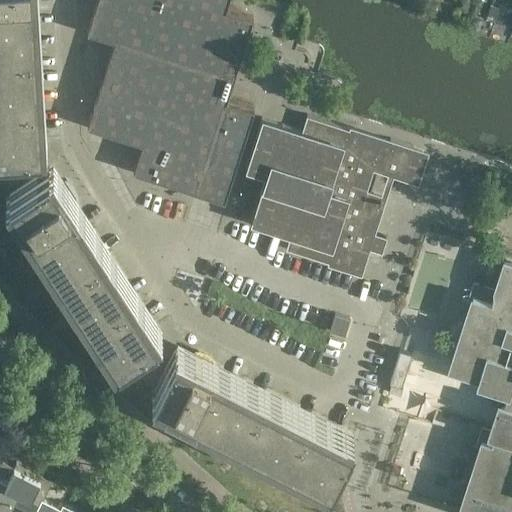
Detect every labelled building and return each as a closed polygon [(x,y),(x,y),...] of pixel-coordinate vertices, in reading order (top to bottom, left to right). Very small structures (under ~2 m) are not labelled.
[(0,0),(0,146),(41,144),(32,0),(0,0)] [(97,0),(89,26),(87,32),(114,41),(87,126),(141,144),(132,171),(222,201),(224,201),(225,199),(252,114),(253,110),(223,100),(224,94),(232,70),(249,18),(221,9),(223,0),(97,0)] [(262,116),(246,164),(267,171),(263,182),(252,217),(292,231),(287,247),(360,271),(368,248),(370,241),(372,234),(384,197),(364,191),(370,173),(372,165),(395,173),(394,175),(408,180),(409,177),(413,179),(417,177),(424,156),(422,152),(412,149),(413,146),(389,138),(389,141),(331,122),(306,114),(303,125),(301,129),(262,116)] [(158,332),(82,217),(48,166),(11,191),(121,357),(158,332)] [(385,238),(372,234),(370,241),(368,248),(381,253),(385,238)] [(494,428),(481,424),(475,443),(479,444),(458,508),(470,511),(511,511),(511,260),(503,257),(494,285),(473,278),(466,298),(470,299),(448,364),(495,379),(488,401),(502,406),(494,428)] [(335,312),(330,328),(344,333),(350,317),(335,312)] [(353,437),(228,374),(176,347),(156,388),(332,478),(353,437)] [(388,381),(389,381),(400,385),(411,352),(399,348),(388,381)] [(400,396),(403,388),(392,384),(389,392),(400,396)] [(0,435),(0,508),(6,511),(9,511),(14,503),(32,511),(35,511),(43,498),(53,479),(17,462),(15,466),(0,458),(0,449),(6,438),(0,435)] [(61,507),(43,498),(35,511),(80,511),(63,503),(61,507)]
